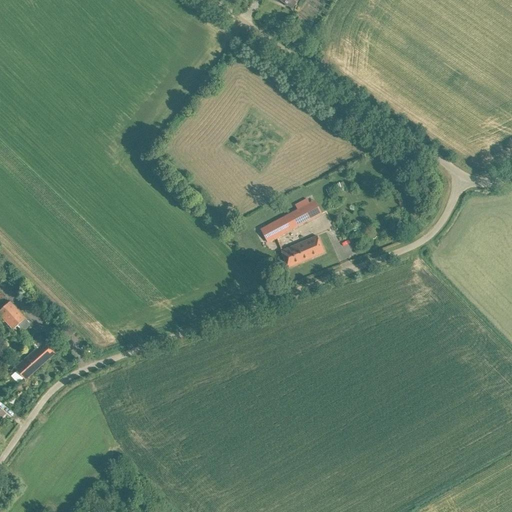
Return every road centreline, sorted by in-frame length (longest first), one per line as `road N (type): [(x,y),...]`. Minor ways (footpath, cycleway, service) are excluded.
road 1 (unclassified): [(463,180),(439,226),(407,248),(79,371),(48,394),(0,460)]
road 2 (unclassified): [(463,180),(212,0)]
